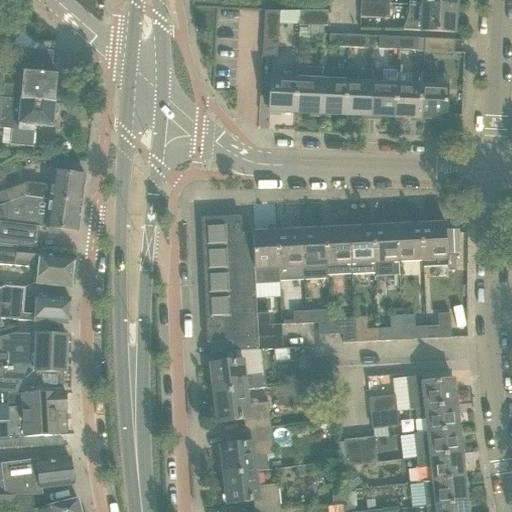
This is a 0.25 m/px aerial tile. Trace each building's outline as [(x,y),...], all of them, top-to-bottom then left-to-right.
[(409,15),(403,31),(454,33),(455,8),(409,5),(409,15)] [(299,12),(299,25),(299,28),(328,27),(328,11),(299,12)] [(261,57),(277,58),(279,12),(264,12),(261,57)] [(348,48),(348,36),(329,35),(329,47),(348,48)] [(348,36),(348,48),(367,49),(368,37),(348,36)] [(398,50),(398,38),(379,37),(378,49),(398,50)] [(417,39),(398,38),(398,50),(417,51),(417,39)] [(425,39),(424,55),(453,56),(453,41),(425,39)] [(0,98),(55,103),(57,77),(51,76),(53,52),(25,49),(22,87),(3,85),(0,81),(0,98)] [(296,68),(295,81),(271,79),(269,112),(295,113),(297,68),(296,68)] [(297,68),(295,113),(320,114),(322,69),(297,68)] [(322,69),(320,114),(345,115),(346,83),(346,70),(322,69)] [(346,83),(345,115),(370,117),(372,71),(361,71),(360,84),(346,83)] [(372,71),(370,117),(395,118),(396,85),(382,85),(382,72),(372,71)] [(396,85),(395,118),(420,119),(422,75),(411,75),(411,86),(396,85)] [(432,75),(422,75),(420,119),(445,120),(447,88),(431,87),(432,75)] [(54,105),(55,103),(0,98),(0,128),(11,130),(9,146),(33,148),(35,126),(52,128),(53,116),(55,116),(58,114),(58,107),(56,105),(54,105)] [(51,186),(27,183),(3,192),(7,202),(25,196),(81,204),(85,176),(52,172),(51,186)] [(25,196),(7,202),(8,204),(0,206),(0,222),(2,222),(38,227),(48,228),(49,232),(58,233),(59,229),(77,232),(81,204),(25,196)] [(412,220),(396,221),(398,262),(422,261),(420,225),(412,226),(412,220)] [(399,275),(398,262),(396,221),(381,222),(382,227),(372,228),(374,273),(375,276),(399,275)] [(2,222),(0,222),(0,246),(35,249),(38,227),(2,222)] [(258,351),(258,338),(256,316),(255,285),(252,234),(240,234),(239,222),(203,224),(209,354),(232,352),(235,352),(258,351)] [(351,275),(348,223),(333,224),(334,230),(324,230),(327,276),(351,275)] [(364,223),(348,223),(351,275),(374,273),(372,228),(364,228),(364,223)] [(422,267),(447,266),(445,224),(420,225),(422,261),(422,267)] [(327,276),(324,230),(301,231),(303,280),(327,279),(327,276)] [(458,230),(446,231),(447,254),(460,254),(458,230)] [(303,280),(301,231),(277,232),(279,281),(303,280)] [(279,281),(277,232),(252,234),(255,285),(279,284),(279,281)] [(35,249),(0,246),(0,269),(13,266),(14,259),(38,262),(36,283),(71,287),(74,259),(40,255),(41,251),(35,249)] [(0,322),(1,322),(0,320),(0,319),(68,325),(70,300),(36,297),(35,315),(23,314),(25,287),(6,286),(0,287),(0,322)] [(328,311),(305,312),(305,324),(317,324),(318,336),(330,335),(329,320),(328,311)] [(305,324),(305,312),(292,313),(293,325),(305,324)] [(425,326),(426,340),(451,338),(450,314),(436,315),(437,326),(425,326)] [(258,338),(282,337),(281,325),(269,326),(269,315),(256,316),(258,338)] [(402,341),(401,316),(389,317),(389,328),(377,329),(378,342),(402,341)] [(413,316),(401,316),(402,341),(426,340),(425,326),(413,327),(413,316)] [(378,342),(377,329),(365,329),(365,318),(353,319),(354,343),(378,342)] [(354,343),(353,319),(329,320),(330,335),(342,335),(343,344),(354,343)] [(0,392),(27,391),(43,390),(63,389),(63,373),(65,373),(67,336),(65,336),(15,334),(0,337),(0,392)] [(282,348),(282,337),(258,338),(258,351),(261,351),(282,350),(282,348)] [(258,351),(235,352),(236,362),(210,365),(214,394),(246,390),(244,375),(264,373),(261,351),(258,351)] [(331,368),(324,368),(323,356),(308,358),(311,383),(326,381),(332,380),(331,368)] [(410,410),(414,410),(455,405),(453,380),(423,384),(422,376),(406,378),(410,410)] [(246,390),(214,394),(217,423),(243,420),(244,432),(270,429),(267,404),(248,406),(246,390)] [(0,438),(9,438),(11,438),(21,437),(22,437),(23,437),(58,435),(67,435),(66,411),(65,394),(65,393),(27,395),(27,391),(0,392),(0,438)] [(370,415),(396,412),(394,397),(369,400),(370,415)] [(458,429),(455,405),(414,410),(417,434),(458,429)] [(333,408),(317,409),(318,422),(334,421),(333,408)] [(396,412),(370,415),(372,429),(398,427),(396,412)] [(270,429),(244,432),(246,444),(220,447),(223,476),(256,472),(254,457),(274,455),(270,429)] [(458,429),(417,434),(417,435),(413,436),(415,459),(461,454),(461,452),(465,451),(463,441),(460,442),(458,429)] [(359,441),(361,465),(376,463),(373,439),(359,441)] [(361,465),(359,441),(343,442),(346,466),(361,465)] [(464,478),(461,454),(415,459),(418,483),(422,483),(464,478)] [(37,464),(37,460),(0,464),(0,496),(5,496),(41,494),(41,489),(73,485),(70,460),(37,464)] [(258,487),(256,472),(223,476),(227,505),(253,502),(254,511),(268,511),(280,511),(277,484),(258,487)] [(353,473),(343,480),(350,491),(361,484),(353,473)] [(464,478),(422,483),(425,507),(466,502),(464,478)] [(344,492),(332,493),(333,503),(345,502),(344,492)] [(354,493),(345,494),(346,510),(356,509),(354,493)] [(0,511),(14,511),(14,496),(5,496),(0,496),(0,511)] [(80,511),(77,501),(46,508),(33,510),(33,511),(80,511)] [(467,511),(466,502),(425,507),(425,511),(467,511)]
